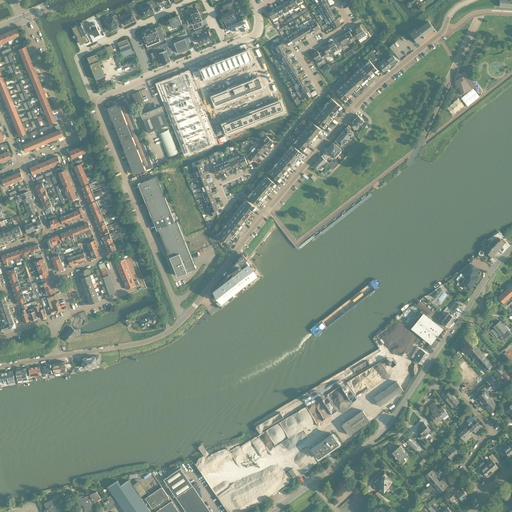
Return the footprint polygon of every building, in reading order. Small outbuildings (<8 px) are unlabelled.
[(142,8),(139,9),(143,16),(146,15),(150,13),(153,11),(152,9),(156,6),(153,0),(151,0),(150,1),(151,4),(142,8)] [(235,18),(234,16),(231,10),(232,10),(234,9),(231,5),(235,3),(233,0),(229,0),(222,3),(224,8),(223,8),(221,9),(223,14),(222,14),(221,15),(224,21),(225,23),(235,18)] [(295,0),(289,0),(289,1),(293,8),(294,10),(299,7),(297,3),(295,0)] [(281,2),(283,4),(284,4),(288,11),(293,8),(289,1),(284,3),(283,1),(281,2)] [(318,9),(321,14),(330,9),(329,8),(327,3),(319,8),(318,9)] [(284,4),(283,4),(278,7),(283,14),(288,11),(284,4)] [(274,9),(273,7),(271,8),(272,10),(273,10),(277,17),(283,14),(278,7),(274,9)] [(324,19),(325,18),(333,14),(330,10),(333,8),(332,7),(329,8),(330,9),(321,14),(324,19)] [(129,23),(131,22),(131,21),(135,19),(134,17),(139,15),(136,9),(131,11),(132,13),(121,18),(124,25),(129,23)] [(191,18),(187,20),(188,22),(189,25),(192,24),(194,29),(202,26),(200,21),(201,20),(201,21),(201,20),(200,16),(199,14),(197,10),(197,9),(193,11),(193,9),(189,11),(190,12),(189,12),(189,13),(191,18)] [(272,20),(277,17),(273,10),(272,10),(268,13),(272,20)] [(113,18),(106,21),(110,30),(111,30),(111,31),(115,29),(115,28),(116,28),(117,27),(118,27),(117,26),(116,22),(119,21),(116,14),(112,16),(113,18)] [(336,19),(333,14),(325,18),(329,24),(330,23),(330,22),(336,19)] [(178,15),(169,19),(172,28),(182,24),(178,15)] [(337,18),(336,19),(330,22),(330,23),(333,28),(341,24),(337,18)] [(245,19),(228,27),(229,31),(236,28),(238,32),(238,33),(242,31),(246,29),(249,28),(248,27),(245,19)] [(316,21),(311,24),(310,24),(314,30),(315,32),(320,28),(316,21)] [(417,43),(425,37),(424,36),(434,28),(429,21),(417,31),(415,29),(410,33),(415,40),(415,41),(415,42),(415,43),(416,43),(417,43)] [(310,22),(304,26),(309,33),(314,30),(310,24),(311,24),(310,22)] [(95,24),(87,28),(89,32),(92,31),(94,36),(100,34),(98,30),(99,30),(98,27),(97,28),(95,24)] [(354,33),(357,38),(358,40),(362,38),(361,36),(365,33),(360,24),(354,28),(356,31),(354,33)] [(75,26),(72,28),(75,34),(76,34),(78,38),(77,39),(80,45),(85,42),(86,43),(90,42),(81,25),(77,27),(76,26),(75,26)] [(299,29),(304,36),(309,33),(304,26),(300,28),(299,26),(297,27),(298,29),(299,29)] [(13,30),(10,31),(13,39),(19,36),(15,28),(14,29),(14,28),(13,29),(13,30)] [(142,33),(141,33),(141,34),(145,43),(145,44),(146,44),(147,46),(152,44),(150,42),(159,38),(160,41),(164,39),(161,31),(157,33),(155,28),(154,28),(150,30),(146,31),(142,33)] [(192,33),(194,39),(197,38),(199,43),(203,41),(204,44),(208,42),(207,40),(208,39),(208,38),(211,37),(208,30),(203,32),(202,29),(192,33)] [(294,32),(299,39),(304,36),(299,29),(298,29),(294,32)] [(7,41),(13,39),(10,31),(9,31),(7,32),(4,33),(7,41)] [(349,31),(344,34),(349,43),(357,38),(354,33),(351,34),(349,31)] [(287,34),(288,36),(289,35),(293,42),(299,39),(294,32),(290,35),(289,33),(287,34)] [(349,43),(344,34),(338,38),(339,39),(336,40),(341,48),(349,43)] [(288,46),(293,42),(289,35),(288,36),(284,39),(288,46)] [(187,37),(172,44),(174,50),(176,49),(178,53),(189,49),(187,44),(190,43),(187,37)] [(127,39),(118,43),(119,47),(121,52),(122,52),(123,55),(128,53),(130,52),(132,51),(131,50),(129,43),(127,39)] [(333,41),(328,44),(333,53),(341,48),(336,40),(334,42),(333,41)] [(275,47),(278,53),(283,49),(284,50),(285,49),(282,43),(281,43),(275,47)] [(324,51),(322,52),(325,58),(333,53),(328,44),(322,48),(324,51)] [(17,52),(18,55),(27,51),(25,47),(18,49),(19,52),(17,52)] [(170,61),(169,59),(168,56),(167,52),(169,51),(168,47),(164,48),(165,51),(159,53),(160,53),(160,55),(161,58),(159,59),(161,64),(163,63),(164,64),(163,64),(164,64),(169,62),(170,61)] [(278,53),(276,54),(279,59),(287,54),(286,54),(284,50),(283,49),(278,53)] [(248,51),(242,53),(246,64),(252,62),(248,51)] [(317,63),(325,58),(322,52),(319,54),(317,51),(312,54),(317,63)] [(287,55),(289,54),(288,52),(286,54),(287,54),(279,59),(282,64),(290,60),(287,55)] [(242,53),(237,55),(241,66),(246,64),(242,53)] [(90,65),(99,61),(97,56),(98,56),(97,56),(96,54),(95,54),(91,56),(91,55),(91,56),(90,56),(89,56),(87,57),(90,65)] [(237,55),(232,57),(236,68),(241,66),(237,55)] [(387,60),(391,65),(397,60),(393,55),(387,60)] [(30,60),(28,56),(22,59),(23,61),(21,61),(22,64),(30,60)] [(232,57),(227,59),(231,70),(236,68),(232,57)] [(227,59),(222,61),(226,72),(231,70),(227,59)] [(292,64),(290,60),(282,64),(286,69),(293,65),(292,64)] [(365,63),(373,71),(376,73),(379,71),(369,60),(365,63)] [(387,60),(380,67),(384,72),(391,65),(387,60)] [(105,76),(99,61),(90,65),(96,80),(105,76)] [(222,61),(217,63),(221,74),(226,72),(222,61)] [(295,62),(292,64),(293,65),(286,69),(289,74),(296,70),(293,66),(296,64),(295,62)] [(217,63),(212,65),(216,76),(220,74),(221,74),(217,63)] [(365,63),(362,66),(372,77),(374,75),(372,72),(373,71),(365,63)] [(212,65),(207,67),(211,78),(216,76),(212,65)] [(369,79),(372,77),(362,66),(358,69),(366,77),(367,77),(369,79)] [(207,67),(202,69),(206,80),(211,78),(207,67)] [(358,69),(355,72),(365,83),(368,81),(365,78),(366,77),(358,69)] [(299,74),(296,70),(289,74),(292,79),(299,75),(299,74)] [(458,70),(454,79),(454,81),(456,89),(456,88),(457,88),(458,94),(464,93),(471,89),(471,90),(472,89),(475,87),(470,80),(471,80),(467,73),(466,73),(465,72),(462,73),(462,72),(459,73),(458,70)] [(160,83),(157,84),(158,87),(159,87),(161,92),(160,92),(161,94),(162,94),(164,99),(163,99),(164,102),(165,102),(167,107),(166,107),(167,109),(168,109),(170,114),(169,114),(170,117),(171,117),(173,122),(172,122),(173,124),(174,124),(176,129),(175,129),(176,132),(177,132),(179,137),(178,137),(179,139),(180,139),(182,144),(181,144),(182,147),(183,147),(185,152),(184,152),(185,153),(185,154),(188,153),(190,152),(193,151),(198,149),(203,147),(208,145),(210,144),(213,143),(215,142),(214,140),(212,135),(211,132),(209,127),(209,125),(208,125),(206,120),(207,120),(206,117),(205,117),(203,112),(204,112),(203,110),(202,110),(200,105),(201,105),(200,102),(197,103),(195,98),(198,97),(197,95),(196,95),(194,90),(195,90),(194,87),(193,87),(191,82),(192,82),(191,80),(190,80),(188,75),(189,75),(188,72),(185,73),(160,83)] [(363,86),(365,83),(355,72),(352,75),(359,84),(360,83),(363,86)] [(301,73),(299,74),(299,75),(292,79),(295,85),(303,80),(300,76),(302,75),(301,73)] [(352,75),(349,78),(359,89),(361,87),(359,84),(352,75)] [(258,78),(253,80),(257,91),(263,89),(258,78)] [(356,92),(359,89),(349,78),(345,82),(353,90),(354,89),(356,92)] [(253,80),(248,82),(252,93),(257,91),(253,80)] [(305,84),(303,80),(295,85),(298,90),(306,85),(305,84)] [(248,82),(243,84),(247,95),(252,93),(248,82)] [(345,82),(342,85),(352,95),(355,93),(352,90),(353,90),(345,82)] [(306,86),(308,85),(307,83),(305,84),(306,85),(298,90),(296,91),(299,96),(309,90),(306,86)] [(42,88),(40,84),(33,86),(34,89),(33,89),(34,92),(42,88)] [(239,86),(238,86),(242,97),(243,96),(247,95),(243,84),(239,86)] [(342,85),(339,88),(346,96),(347,95),(349,98),(352,95),(342,85)] [(238,86),(233,88),(237,99),(242,97),(238,86)] [(233,88),(228,90),(232,101),(237,99),(233,88)] [(345,96),(346,96),(339,88),(335,91),(345,102),(348,99),(345,96)] [(228,90),(223,92),(227,103),(232,101),(228,90)] [(311,93),(309,90),(299,96),(303,101),(312,96),(313,97),(317,94),(315,90),(311,93)] [(9,91),(1,94),(3,99),(10,96),(9,94),(11,93),(9,91)] [(138,108),(145,105),(139,91),(132,94),(138,108)] [(223,92),(218,94),(222,105),(227,103),(223,92)] [(46,97),(44,93),(37,96),(38,98),(37,98),(38,101),(46,97)] [(218,94),(213,96),(217,107),(222,105),(218,94)] [(331,98),(328,102),(336,109),(337,108),(340,110),(342,108),(331,98)] [(14,103),(13,100),(5,103),(7,108),(14,105),(13,103),(14,103)] [(111,116),(129,109),(126,100),(107,108),(111,116)] [(278,102),(274,104),(278,114),(284,112),(283,110),(280,101),(278,102)] [(50,107),(48,102),(41,105),(42,107),(40,108),(41,110),(50,107)] [(328,102),(325,105),(336,115),(339,112),(336,110),(336,109),(328,102)] [(274,104),(268,106),(273,116),(278,114),(274,104)] [(334,117),(336,115),(325,105),(322,109),(331,116),(331,115),(334,117)] [(148,133),(168,125),(161,106),(140,114),(148,133)] [(268,106),(263,108),(267,119),(267,118),(267,117),(272,115),(272,116),(273,116),(268,106)] [(263,108),(257,110),(262,121),(267,119),(263,108)] [(9,113),(11,117),(17,115),(17,112),(18,112),(17,109),(9,113)] [(114,124),(133,117),(129,109),(111,116),(114,124)] [(322,109),(319,112),(330,122),(333,119),(330,117),(331,116),(322,109)] [(257,110),(252,112),(256,123),(262,121),(257,110)] [(53,116),(52,111),(45,114),(46,116),(44,117),(45,119),(53,116)] [(252,112),(246,115),(250,125),(256,123),(252,112)] [(319,112),(316,115),(325,123),(325,122),(328,124),(330,122),(319,112)] [(246,115),(241,117),(245,127),(250,125),(246,115)] [(324,123),(325,123),(316,115),(313,119),(324,129),(327,126),(324,123)] [(363,120),(358,115),(357,115),(351,122),(351,123),(356,127),(360,123),(361,124),(364,121),(363,120)] [(117,133),(136,125),(133,117),(114,124),(117,133)] [(241,117),(235,119),(239,130),(239,127),(244,125),(245,128),(245,127),(241,117)] [(13,122),(14,127),(21,124),(20,122),(22,121),(21,119),(13,122)] [(235,119),(229,121),(234,132),(239,130),(235,119)] [(229,121),(224,124),(228,134),(234,132),(229,121)] [(311,121),(308,125),(317,132),(317,131),(320,134),(323,131),(311,121)] [(54,130),(57,138),(62,136),(57,125),(55,126),(56,129),(54,130)] [(121,141),(139,134),(136,125),(117,133),(121,141)] [(305,128),(316,138),(319,135),(316,133),(317,132),(308,125),(305,128)] [(348,126),(344,130),(352,137),(354,135),(352,134),(353,132),(350,129),(351,128),(348,126)] [(26,130),(25,128),(16,131),(18,136),(25,133),(24,131),(26,130)] [(305,128),(302,132),(311,139),(311,138),(314,141),(316,138),(305,128)] [(168,129),(158,133),(168,157),(178,153),(168,129)] [(352,137),(344,130),(341,133),(347,139),(349,137),(350,139),(352,137)] [(302,132),(299,135),(311,145),(313,142),(310,140),(311,139),(302,132)] [(341,133),(338,137),(346,144),(348,142),(346,140),(347,139),(341,133)] [(124,149),(143,142),(139,134),(121,141),(124,149)] [(268,145),(270,146),(276,139),(271,135),(269,137),(266,135),(263,139),(263,140),(268,145)] [(299,135),(297,139),(305,146),(306,145),(308,148),(311,145),(299,135)] [(39,146),(43,144),(41,137),(39,138),(38,136),(35,138),(39,146)] [(345,146),(346,144),(338,137),(335,140),(341,146),(343,144),(345,146)] [(266,148),(268,145),(263,140),(263,139),(262,138),(258,143),(265,149),(266,148)] [(304,147),(305,146),(297,139),(293,142),(305,152),(307,149),(304,147)] [(30,150),(34,148),(31,141),(29,142),(29,140),(26,141),(30,150)] [(127,158),(146,150),(143,142),(124,149),(127,158)] [(341,149),(333,142),(326,150),(334,158),(341,149)] [(264,150),(266,151),(268,149),(266,148),(265,149),(258,143),(254,147),(262,153),(264,150)] [(252,145),(249,149),(251,151),(258,157),(259,156),(262,153),(254,147),(252,145)] [(292,145),(288,148),(297,155),(298,155),(300,157),(303,154),(292,145)] [(286,152),(297,161),(299,159),(296,156),(297,155),(288,148),(286,152)] [(131,166),(149,158),(146,150),(127,158),(131,166)] [(261,158),(259,156),(258,157),(251,151),(247,155),(249,156),(247,158),(250,162),(252,159),(254,161),(257,158),(259,159),(261,158)] [(286,152),(283,155),(291,162),(292,162),(295,164),(297,161),(286,152)] [(327,165),(329,163),(325,160),(326,159),(324,154),(323,153),(321,156),(314,164),(319,168),(321,170),(324,167),(326,164),(327,165)] [(243,154),(238,156),(239,157),(242,164),(241,165),(242,166),(248,164),(243,154)] [(283,155),(280,159),(291,168),(293,165),(290,163),(291,162),(283,155)] [(238,156),(233,158),(237,166),(238,166),(241,165),(242,164),(239,157),(238,156)] [(149,158),(131,166),(134,174),(153,167),(149,158)] [(238,168),(238,166),(237,166),(233,158),(228,160),(232,168),(236,167),(237,169),(238,168)] [(280,159),(277,162),(285,169),(286,168),(289,171),(291,168),(280,159)] [(217,162),(218,164),(222,173),(226,171),(227,173),(228,172),(227,170),(227,171),(223,162),(222,160),(217,162)] [(228,160),(223,162),(227,171),(227,170),(232,168),(228,160)] [(277,162),(274,165),(285,175),(287,172),(285,170),(285,169),(277,162)] [(202,169),(204,168),(202,163),(193,166),(195,171),(195,172),(202,169)] [(216,175),(222,173),(218,164),(213,166),(216,175)] [(274,165),(271,169),(279,176),(280,175),(283,178),(285,175),(274,165)] [(204,173),(202,169),(195,172),(195,171),(193,172),(195,177),(204,174),(204,173)] [(279,177),(279,176),(271,169),(268,173),(279,182),(282,179),(279,177)] [(197,182),(206,179),(204,175),(207,174),(206,172),(204,173),(204,174),(195,177),(197,182)] [(266,175),(262,179),(271,186),(272,185),(274,188),(277,185),(266,175)] [(157,230),(159,230),(158,229),(175,222),(156,176),(138,183),(157,230)] [(35,186),(36,190),(47,185),(49,185),(52,183),(49,178),(46,179),(48,183),(43,185),(42,183),(35,186)] [(208,184),(208,183),(206,179),(197,182),(199,187),(208,184)] [(262,179),(260,182),(271,192),(273,189),(270,187),(271,186),(262,179)] [(82,187),(83,191),(99,184),(99,182),(90,186),(89,184),(82,187)] [(208,184),(199,187),(201,192),(210,189),(208,185),(211,184),(210,182),(208,183),(208,184)] [(260,182),(257,186),(265,193),(266,192),(269,194),(271,192),(260,182)] [(83,191),(85,195),(92,192),(91,189),(100,186),(99,184),(83,191)] [(38,194),(46,191),(45,188),(48,187),(47,185),(36,190),(38,194)] [(257,186),(254,189),(265,199),(267,196),(264,194),(265,193),(257,186)] [(212,194),(212,193),(210,189),(201,192),(203,197),(212,194)] [(254,189),(251,193),(259,200),(260,199),(263,201),(265,199),(254,189)] [(85,195),(86,199),(102,192),(101,190),(93,194),(92,192),(85,195)] [(19,200),(30,195),(29,191),(21,194),(22,196),(18,198),(19,200)] [(103,194),(102,192),(86,199),(88,203),(96,199),(95,197),(103,194)] [(212,194),(203,197),(205,202),(214,199),(213,195),(215,194),(214,192),(212,193),(212,194)] [(50,193),(40,198),(41,201),(49,198),(52,197),(50,193)] [(259,201),(259,200),(251,193),(248,196),(259,206),(261,203),(259,201)] [(32,199),(24,202),(25,204),(21,206),(22,208),(33,203),(32,199)] [(58,199),(56,200),(43,205),(45,209),(55,205),(54,203),(59,201),(58,199)] [(96,201),(89,204),(90,208),(105,202),(106,201),(105,199),(100,202),(99,199),(96,201)] [(205,202),(207,207),(216,204),(216,203),(214,199),(205,202)] [(245,199),(243,203),(251,210),(252,209),(255,211),(257,208),(245,199)] [(74,203),(77,210),(80,217),(85,215),(79,201),(74,203)] [(90,208),(92,212),(99,209),(98,206),(106,203),(105,202),(90,208)] [(219,204),(218,202),(216,203),(216,204),(207,207),(211,216),(217,213),(215,210),(218,209),(217,205),(219,204)] [(71,207),(71,208),(76,219),(80,217),(77,210),(75,211),(72,204),(70,203),(71,207)] [(243,203),(240,206),(251,215),(254,213),(251,210),(243,203)] [(249,218),(251,215),(240,206),(237,210),(246,217),(246,216),(249,218)] [(35,207),(28,210),(28,212),(25,214),(25,216),(37,211),(35,207)] [(92,212),(93,216),(105,211),(110,209),(109,207),(103,210),(102,208),(99,209),(92,212)] [(67,222),(71,220),(69,214),(66,215),(64,210),(63,211),(67,222)] [(237,210),(234,214),(246,223),(248,220),(245,218),(246,217),(237,210)] [(105,211),(93,216),(95,219),(103,216),(102,214),(106,212),(105,211)] [(35,213),(33,214),(35,217),(36,220),(36,221),(39,228),(43,227),(38,215),(37,216),(35,213)] [(32,222),(35,230),(39,228),(36,221),(36,220),(35,217),(33,214),(31,214),(33,218),(31,219),(32,222)] [(54,214),(51,215),(53,219),(56,227),(60,225),(57,217),(56,214),(54,215),(54,214)] [(244,225),(246,223),(234,214),(231,217),(240,224),(241,223),(244,225)] [(53,219),(51,215),(48,217),(52,228),(56,227),(53,219)] [(31,231),(35,230),(32,222),(30,223),(28,219),(29,219),(28,216),(25,217),(31,231)] [(231,217),(229,221),(240,230),(242,227),(240,225),(240,224),(231,217)] [(108,219),(97,223),(98,227),(106,224),(108,223),(107,221),(109,220),(111,219),(111,218),(108,218),(108,219)] [(229,221),(226,224),(235,231),(235,230),(238,232),(240,230),(229,221)] [(158,229),(159,230),(177,276),(196,268),(177,222),(175,222),(158,229)] [(226,224),(223,228),(235,237),(237,234),(234,232),(235,231),(226,224)] [(112,226),(100,231),(102,235),(109,232),(108,230),(112,228),(116,227),(115,225),(112,226)] [(84,237),(80,226),(76,227),(79,235),(81,234),(83,238),(84,237)] [(223,228),(220,231),(229,238),(230,237),(233,239),(235,237),(223,228)] [(77,241),(72,229),(68,230),(72,240),(74,239),(75,241),(77,241)] [(228,239),(229,238),(220,231),(217,235),(229,244),(231,241),(228,239)] [(69,244),(64,232),(60,234),(63,241),(65,240),(67,244),(69,244)] [(102,236),(104,240),(121,233),(120,232),(114,234),(113,232),(102,236)] [(121,233),(104,240),(105,244),(113,241),(112,239),(122,235),(121,233)] [(58,234),(54,236),(59,249),(61,253),(64,252),(66,251),(65,250),(64,247),(61,248),(59,244),(61,243),(58,234)] [(56,252),(56,253),(57,255),(61,253),(59,249),(54,236),(50,238),(54,246),(56,245),(58,251),(56,252)] [(54,249),(50,238),(45,240),(49,251),(54,249)] [(503,239),(502,240),(499,238),(497,240),(494,238),(490,242),(499,250),(503,245),(505,244),(505,243),(506,242),(503,239)] [(85,246),(86,248),(96,243),(95,240),(91,241),(87,243),(88,245),(85,246)] [(123,244),(122,242),(107,248),(108,252),(109,252),(116,249),(115,247),(123,244)] [(491,258),(499,250),(490,242),(488,245),(486,247),(488,249),(486,252),(489,254),(488,255),(491,258)] [(38,243),(33,245),(37,258),(42,257),(41,254),(39,255),(38,252),(40,251),(38,243)] [(35,259),(37,258),(33,245),(29,246),(31,254),(33,253),(35,259)] [(88,254),(89,255),(99,251),(98,247),(90,250),(91,253),(88,254)] [(26,262),(28,261),(24,248),(19,249),(22,257),(24,256),(26,260),(26,262)] [(17,265),(19,264),(15,251),(10,252),(13,260),(15,259),(17,265)] [(215,296),(222,305),(260,276),(243,253),(214,291),(214,292),(216,294),(215,296)] [(6,269),(10,267),(6,254),(1,255),(4,263),(6,262),(8,266),(5,267),(6,269)] [(65,259),(64,257),(52,261),(54,265),(61,262),(61,260),(65,259)] [(31,264),(32,267),(44,262),(43,258),(35,261),(36,263),(31,264)] [(136,276),(128,258),(125,259),(116,263),(126,289),(139,284),(137,280),(134,281),(133,278),(136,276)] [(63,268),(61,262),(54,265),(55,269),(56,269),(57,271),(63,268)] [(109,275),(104,263),(99,265),(100,269),(101,269),(104,277),(109,275)] [(478,270),(474,267),(471,265),(464,275),(465,276),(463,279),(461,278),(458,282),(461,284),(469,290),(469,289),(474,283),(474,282),(477,278),(474,275),(478,270)] [(34,273),(35,275),(47,271),(46,267),(38,269),(39,272),(34,273)] [(80,278),(90,275),(88,269),(81,271),(82,273),(79,274),(80,278)] [(8,275),(9,279),(17,277),(16,274),(21,273),(20,271),(8,275)] [(37,282),(38,284),(50,279),(49,275),(41,278),(42,280),(37,282)] [(109,295),(115,293),(116,293),(110,275),(103,277),(109,295)] [(23,279),(11,284),(12,288),(20,285),(19,283),(24,281),(23,279)] [(81,286),(82,287),(93,283),(91,279),(82,283),(83,285),(81,286)] [(40,290),(41,292),(53,288),(52,284),(44,286),(45,289),(40,290)] [(26,288),(14,292),(15,296),(23,294),(22,291),(26,290),(26,288)] [(84,294),(85,296),(96,292),(94,288),(85,291),(86,294),(84,294)] [(508,298),(510,297),(504,291),(501,294),(510,304),(511,302),(508,298)] [(53,302),(57,300),(55,294),(47,297),(49,303),(53,302)] [(509,305),(510,304),(501,294),(498,297),(505,305),(507,304),(509,305)] [(29,296),(17,301),(18,305),(28,301),(27,299),(29,298),(29,296)] [(99,301),(97,296),(88,300),(89,302),(87,303),(88,304),(99,301)] [(53,302),(49,303),(50,307),(48,308),(48,310),(50,315),(57,312),(61,311),(61,310),(57,300),(53,302)] [(34,301),(32,302),(35,310),(35,311),(38,310),(41,318),(47,316),(44,308),(40,310),(39,305),(36,306),(34,301)] [(431,311),(420,301),(419,301),(417,304),(428,315),(431,311)] [(32,302),(23,305),(25,310),(28,309),(31,321),(34,320),(35,320),(36,320),(36,319),(37,319),(34,311),(35,311),(35,310),(32,302)] [(447,307),(441,313),(445,316),(449,319),(448,321),(451,323),(455,318),(451,315),(453,312),(450,309),(447,307)] [(0,318),(11,314),(9,309),(2,312),(3,315),(0,315),(0,318)] [(144,328),(154,323),(151,318),(154,317),(151,310),(147,312),(150,317),(141,321),(144,328)] [(440,330),(442,329),(425,315),(419,322),(436,335),(437,334),(440,330)] [(448,321),(449,319),(445,316),(441,321),(448,327),(451,323),(448,321)] [(419,322),(415,318),(415,319),(419,322),(413,329),(431,343),(432,341),(435,337),(436,335),(419,322)] [(14,323),(13,319),(5,322),(4,322),(5,325),(1,326),(2,331),(11,328),(15,327),(14,323)] [(505,326),(509,323),(506,320),(503,323),(500,320),(496,324),(508,337),(511,334),(508,330),(507,331),(506,330),(508,329),(505,326)] [(492,329),(489,331),(490,332),(495,337),(495,338),(498,336),(497,335),(496,334),(497,333),(500,336),(502,334),(502,335),(501,336),(504,340),(508,337),(496,324),(492,327),(495,330),(494,331),(493,330),(492,329)] [(69,342),(77,332),(71,327),(63,337),(69,342)] [(485,348),(481,352),(475,344),(467,351),(474,359),(482,353),(484,352),(487,349),(485,348)] [(414,352),(411,357),(422,363),(425,358),(428,353),(418,347),(414,352)] [(482,353),(474,359),(484,371),(492,364),(484,354),(488,351),(487,349),(484,352),(482,353)] [(83,359),(82,359),(82,363),(82,364),(82,366),(83,367),(97,365),(97,364),(100,363),(99,356),(96,357),(95,356),(83,358),(83,359)] [(465,369),(460,373),(465,379),(469,375),(476,383),(479,381),(475,376),(478,374),(474,368),(472,370),(465,361),(464,362),(461,365),(465,369)] [(56,369),(56,372),(66,370),(65,362),(53,364),(54,370),(56,369)] [(47,366),(40,367),(42,377),(45,376),(45,374),(49,374),(49,377),(53,376),(53,372),(55,372),(55,373),(56,372),(56,369),(54,370),(53,364),(47,365),(47,366)] [(41,376),(39,366),(29,368),(30,374),(30,376),(36,375),(36,377),(41,376)] [(499,367),(494,370),(499,375),(503,372),(499,367)] [(0,381),(1,382),(9,380),(7,372),(0,373),(0,381)] [(491,376),(487,381),(490,384),(495,380),(491,376)] [(353,395),(345,383),(338,387),(347,400),(353,395)] [(480,390),(474,395),(476,398),(478,397),(483,403),(490,397),(488,394),(488,393),(486,391),(486,390),(483,387),(482,388),(480,390)] [(452,406),(459,401),(450,390),(446,393),(445,391),(440,394),(445,399),(446,398),(452,406)] [(335,406),(326,394),(314,402),(323,415),(335,406)] [(490,411),(497,405),(490,397),(483,403),(482,404),(484,407),(485,406),(490,411)] [(441,406),(438,408),(432,401),(430,404),(441,418),(447,413),(441,406)] [(436,422),(441,418),(430,404),(427,406),(432,413),(429,416),(432,419),(433,418),(436,422)] [(301,409),(296,412),(306,430),(311,427),(301,409)] [(349,435),(369,420),(362,410),(342,424),(349,435)] [(475,419),(477,418),(474,415),(472,417),(474,419),(469,424),(468,423),(466,425),(471,431),(473,430),(475,432),(481,426),(475,419)] [(431,430),(424,423),(423,424),(422,423),(419,426),(421,428),(418,430),(420,433),(417,435),(421,440),(418,443),(425,450),(428,447),(421,440),(424,437),(429,433),(432,436),(435,433),(432,430),(431,430)] [(469,433),(471,431),(466,425),(463,427),(464,428),(458,433),(465,441),(471,435),(469,433)] [(318,458),(339,443),(332,433),(322,441),(321,440),(318,442),(318,443),(311,448),(318,458)] [(410,441),(411,440),(407,436),(403,440),(407,444),(414,451),(417,448),(410,441)] [(455,447),(457,445),(452,439),(448,443),(450,447),(445,451),(451,459),(459,452),(455,447)] [(509,456),(511,453),(511,448),(508,444),(503,449),(500,446),(497,449),(503,455),(506,453),(509,456)] [(403,458),(408,453),(400,445),(392,453),(399,461),(401,464),(405,461),(403,458)] [(494,463),(497,460),(492,454),(488,456),(491,459),(486,464),(492,471),(497,467),(494,463)] [(486,464),(484,462),(479,467),(478,466),(475,468),(480,475),(483,472),(487,476),(492,471),(486,464)] [(180,468),(165,478),(163,479),(185,511),(210,511),(199,495),(201,494),(197,482),(192,485),(191,484),(180,468)] [(293,478),(297,475),(292,468),(288,471),(293,478)] [(436,477),(438,475),(433,468),(425,475),(431,481),(430,482),(432,484),(437,479),(436,477)] [(384,488),(392,481),(384,470),(379,476),(375,481),(384,488)] [(441,492),(440,491),(447,485),(442,479),(439,481),(437,479),(432,484),(426,489),(428,492),(433,488),(439,494),(441,492)] [(150,511),(130,482),(128,480),(120,485),(117,480),(107,487),(124,511),(150,511)] [(465,496),(467,494),(459,484),(447,495),(451,501),(458,495),(461,498),(460,499),(462,502),(467,498),(465,496)] [(168,496),(161,486),(145,498),(147,501),(148,504),(151,508),(153,507),(156,511),(154,511),(177,511),(176,511),(178,510),(171,500),(170,501),(167,497),(168,496)] [(94,502),(101,498),(96,491),(89,494),(90,495),(87,496),(87,495),(81,498),(81,496),(76,498),(76,499),(77,501),(79,506),(82,504),(85,511),(93,508),(90,501),(92,499),(94,502)] [(435,497),(427,504),(429,506),(430,505),(437,500),(435,497)] [(53,499),(47,502),(44,504),(47,509),(44,510),(44,511),(51,511),(58,508),(55,502),(53,499)] [(108,510),(114,507),(109,499),(103,502),(108,510)]
